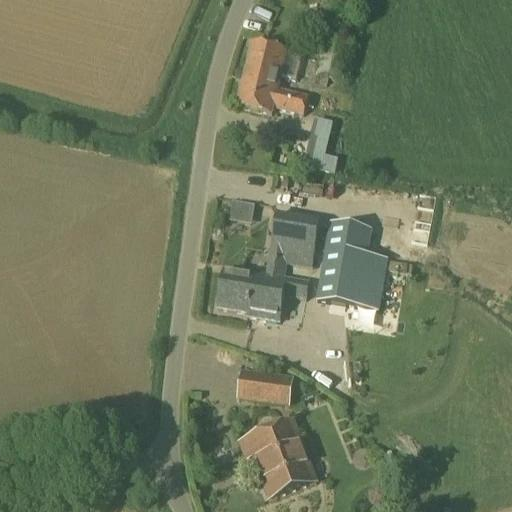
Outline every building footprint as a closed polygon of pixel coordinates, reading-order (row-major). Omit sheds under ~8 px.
[(337,84),(346,44),(325,39),(315,79),(337,84)] [(272,119),(273,112),(278,94),(287,56),(252,47),(237,110),(272,119)] [(307,100),(278,94),(273,112),(303,119),(307,100)] [(330,139),(312,135),(303,172),(334,179),(338,164),(325,160),(330,139)] [(252,299),(248,321),(280,326),(284,300),(305,303),(308,287),(287,283),(284,283),(287,269),(311,273),(319,227),(278,219),(277,219),(266,280),(265,284),(263,284),(261,296),(260,297),(256,297),(252,299)] [(331,227),(326,254),(368,261),(372,234),(331,227)] [(326,254),(317,305),(379,315),(388,265),(368,261),(326,254)] [(224,275),(217,312),(247,318),(247,320),(248,321),(252,299),(256,297),(260,297),(261,296),(263,284),(265,284),(266,280),(255,278),(254,280),(224,275)] [(290,412),(294,381),(241,374),(237,405),(290,412)] [(270,503),(316,486),(293,425),(248,442),(255,461),(270,503)]
